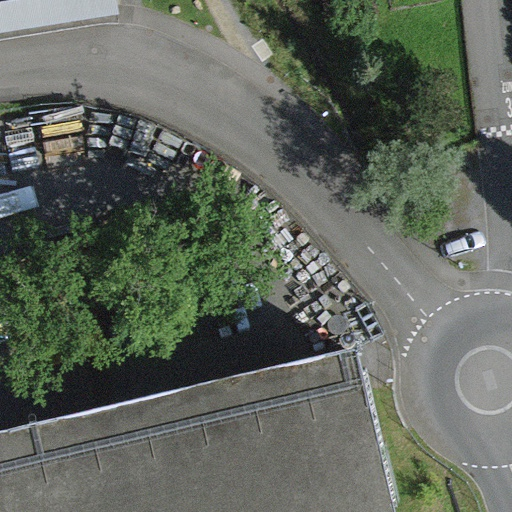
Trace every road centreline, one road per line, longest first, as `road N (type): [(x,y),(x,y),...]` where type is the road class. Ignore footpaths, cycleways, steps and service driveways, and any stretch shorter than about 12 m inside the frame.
road 1 (residential): [(448,342),(301,141),(201,81),(62,52),(0,62)]
road 2 (residential): [(477,0),(511,326)]
road 3 (residential): [(448,342),(434,367),(440,412),(479,441),(511,438)]
